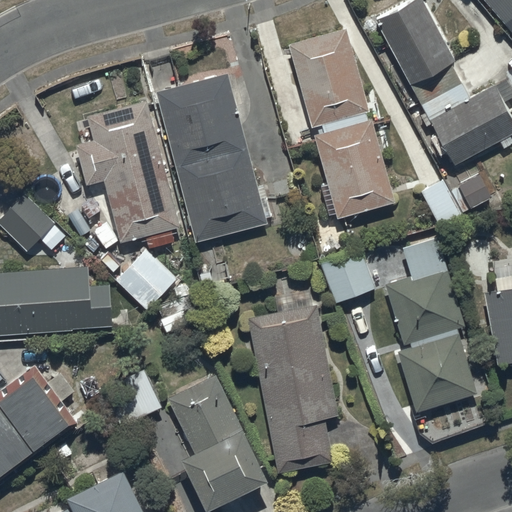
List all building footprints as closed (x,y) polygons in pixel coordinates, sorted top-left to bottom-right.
[(424,0),(406,0),(376,15),(409,83),(455,60),(424,0)] [(511,0),(485,0),(504,21),(511,14),(511,0)] [(346,24),(289,40),(339,214),(396,198),(346,24)] [(227,70),(157,90),(195,240),(267,219),(227,70)] [(511,133),(511,117),(494,82),(429,115),(454,163),(511,133)] [(95,138),(76,143),(86,181),(104,177),(120,238),(179,222),(145,98),(88,113),(95,138)] [(459,183),(471,206),(492,194),(480,171),(459,183)] [(443,177),(421,189),(440,223),(461,211),(443,177)] [(0,216),(0,222),(27,249),(55,220),(26,191),(0,216)] [(412,274),(386,281),(404,342),(411,341),(412,345),(398,349),(417,410),(478,391),(458,326),(466,324),(438,234),(403,245),(412,274)] [(321,261),(337,300),(376,285),(360,246),(321,261)] [(117,278),(147,307),(177,276),(146,247),(117,278)] [(89,262),(0,268),(0,331),(112,322),(109,280),(90,282),(89,262)] [(511,284),(485,290),(498,363),(511,359),(511,284)] [(317,302),(249,315),(279,471),(335,460),(326,416),(339,413),(317,302)] [(35,362),(0,388),(0,477),(78,420),(35,362)] [(131,418),(162,404),(145,367),(115,380),(131,418)] [(216,370),(168,394),(193,446),(179,453),(206,507),(269,474),(216,370)] [(72,504),(55,511),(147,511),(125,466),(67,494),(72,504)]
